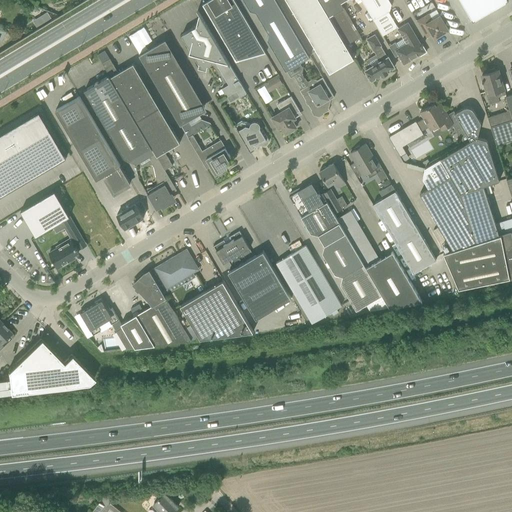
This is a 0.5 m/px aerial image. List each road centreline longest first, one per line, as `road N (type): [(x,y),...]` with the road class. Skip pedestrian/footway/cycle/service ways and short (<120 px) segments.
road 1 (unclassified): [(27,293),(62,294),(511,29)]
road 2 (motorway): [(511,370),(276,415),(0,449)]
road 3 (motorway): [(0,473),(278,438),(511,394)]
road 4 (secondary): [(0,85),(138,0)]
road 5 (secondary): [(109,0),(0,64)]
